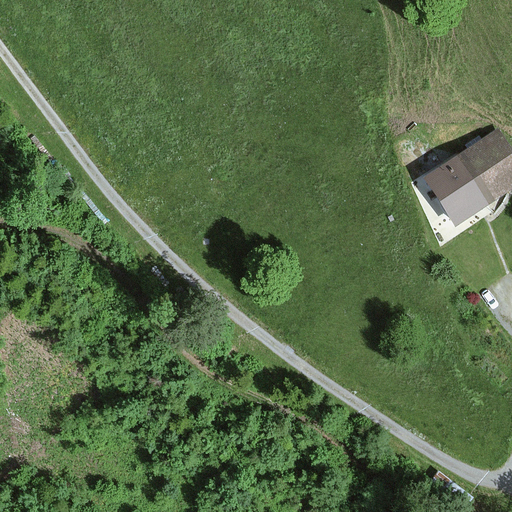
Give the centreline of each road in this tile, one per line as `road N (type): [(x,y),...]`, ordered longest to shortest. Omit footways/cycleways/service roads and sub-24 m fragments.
road 1 (track): [(511,486),(397,431),(208,296),(88,163),(0,47)]
road 2 (track): [(421,511),(311,413),(216,370),(153,298),(77,242),(0,221)]
